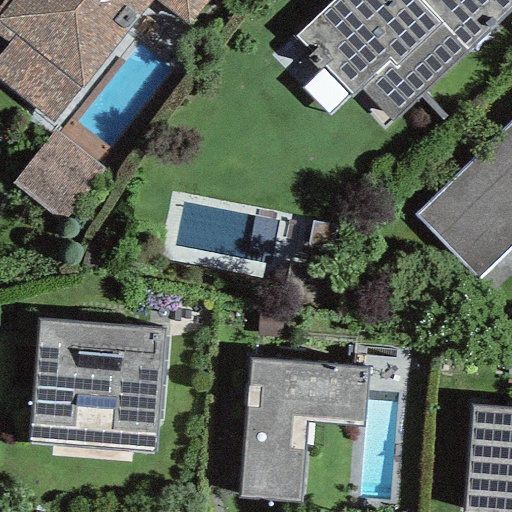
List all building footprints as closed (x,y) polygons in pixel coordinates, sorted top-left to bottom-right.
[(154,0),(190,27),(211,0),(4,0),(0,5),(0,38),(9,44),(0,55),(0,83),(52,124),(154,0)] [(362,91),(392,123),(511,6),(511,0),(332,0),(294,37),(309,53),(306,58),(319,73),(322,69),(349,97),(352,100),(362,91)] [(302,89),(330,116),(349,97),(322,69),(319,73),(302,89)] [(511,121),(415,215),(477,281),(511,248),(511,121)] [(65,224),(106,172),(53,131),(13,183),(65,224)] [(163,330),(38,322),(29,442),(152,454),(163,330)] [(363,391),(400,394),(402,359),(361,356),(360,367),(365,368),(363,391)] [(360,367),(248,359),(238,497),(300,502),(306,422),(361,426),(363,391),(365,368),(360,367)] [(511,511),(511,411),(472,408),(464,511),(511,511)]
